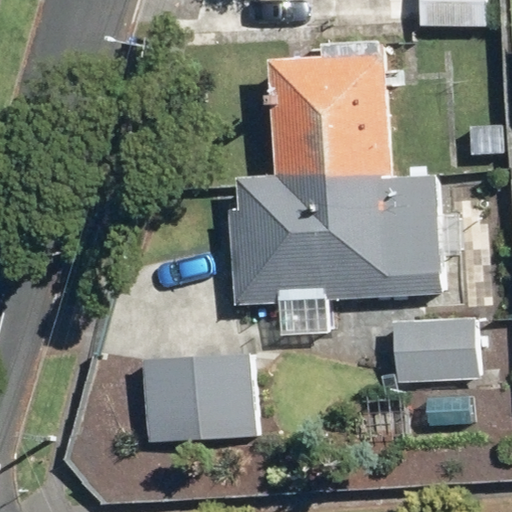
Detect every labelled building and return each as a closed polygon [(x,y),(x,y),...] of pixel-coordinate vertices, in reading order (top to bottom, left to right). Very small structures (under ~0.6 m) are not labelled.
[(506,0),(432,0),(432,14),(505,19),(506,0)] [(246,69),(251,187),(225,188),(232,311),(439,299),(432,181),(386,184),(386,179),(380,62),(246,69)] [(511,113),(478,114),(478,161),(511,161),(511,113)] [(484,376),(487,321),(415,318),(413,373),(484,376)] [(274,443),(271,353),(159,357),(162,447),(274,443)]
